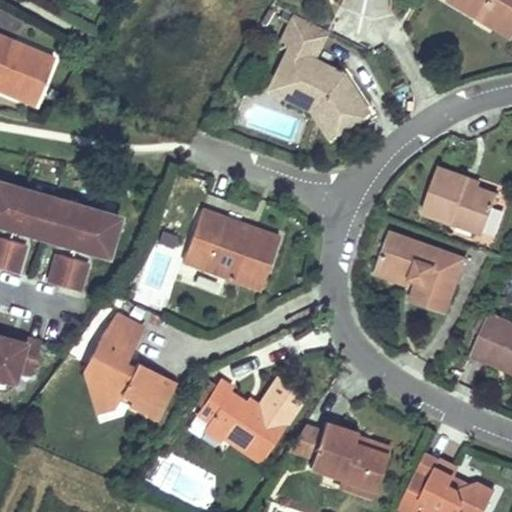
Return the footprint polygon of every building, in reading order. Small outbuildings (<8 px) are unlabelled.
[(511,0),(448,0),(477,17),(481,11),(511,28),(511,0)] [(511,28),(481,11),(477,17),(510,37),(511,33),(511,28)] [(341,72),(314,59),(328,32),(294,15),(280,44),(288,47),(302,54),(284,90),(314,105),(334,135),(368,112),(348,81),(343,84),(339,77),(341,72)] [(0,90),(34,105),(54,59),(0,35),(0,90)] [(284,90),(302,54),(288,47),(267,89),(310,110),(328,138),(334,135),(314,105),(284,90)] [(348,81),(341,72),(339,77),(343,84),(348,81)] [(470,177),(439,166),(423,212),(484,234),(498,194),(477,187),(468,183),(470,177)] [(479,180),(470,177),(468,183),(477,187),(479,180)] [(119,218),(0,182),(0,224),(108,256),(119,218)] [(276,244),(235,229),(238,221),(201,208),(182,260),(192,264),(260,289),(276,244)] [(279,236),(238,221),(235,229),(276,244),(279,236)] [(444,313),(463,259),(389,231),(376,265),(410,278),(417,280),(410,300),(444,313)] [(25,245),(0,237),(0,267),(1,268),(16,273),(25,245)] [(87,263),(57,254),(49,283),(64,287),(78,292),(87,263)] [(182,260),(175,279),(184,283),(192,264),(182,260)] [(410,278),(376,265),(374,273),(408,284),(410,278)] [(511,363),(511,321),(489,312),(471,353),(500,366),(503,360),(511,363)] [(176,382),(138,363),(135,368),(125,362),(144,326),(117,313),(101,334),(97,342),(102,345),(96,356),(91,353),(83,370),(87,384),(97,381),(103,400),(122,393),(132,399),(129,405),(157,419),(176,382)] [(0,337),(0,378),(14,382),(17,370),(31,374),(38,348),(39,349),(41,343),(18,337),(17,342),(0,337)] [(102,345),(97,342),(91,353),(96,356),(102,345)] [(511,363),(503,360),(500,366),(511,370),(511,363)] [(223,436),(261,462),(306,395),(278,376),(258,405),(253,401),(250,405),(230,392),(233,388),(219,379),(196,413),(209,421),(206,425),(223,436)] [(103,400),(97,381),(87,384),(96,412),(114,407),(122,393),(103,400)] [(357,432),(325,421),(320,433),(313,455),(310,466),(341,476),(376,488),(390,446),(372,440),(370,447),(353,442),(356,435),(357,432)] [(223,436),(206,425),(203,430),(219,441),(223,436)] [(320,433),(304,428),(291,448),(313,455),(320,433)] [(372,440),(356,435),(353,442),(370,447),(372,440)] [(439,459),(425,453),(398,510),(401,511),(421,511),(427,501),(420,497),(439,459)] [(458,489),(449,485),(453,477),(457,468),(439,459),(420,497),(427,501),(421,511),(443,511),(444,510),(449,511),(484,511),(494,492),(476,483),(470,485),(458,489)] [(373,495),(376,488),(341,476),(338,484),(373,495)] [(470,485),(453,477),(449,485),(458,489),(470,485)]
